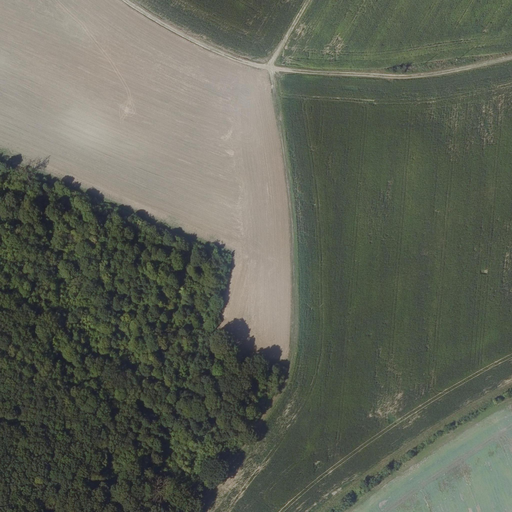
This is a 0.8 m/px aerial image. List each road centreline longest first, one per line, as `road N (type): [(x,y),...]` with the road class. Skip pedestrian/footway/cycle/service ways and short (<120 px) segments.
road 1 (track): [(195,511),(277,393),(290,355),(287,176),(271,68)]
road 2 (track): [(271,68),(404,76),(511,56)]
road 3 (track): [(126,0),(230,57),(271,68)]
